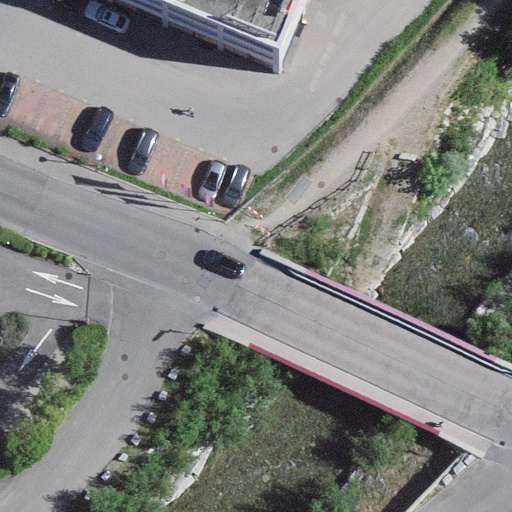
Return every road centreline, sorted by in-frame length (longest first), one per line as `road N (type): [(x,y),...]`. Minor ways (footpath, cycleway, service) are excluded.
road 1 (residential): [(511,417),(212,272)]
road 2 (unclassified): [(9,511),(212,272)]
road 3 (residential): [(212,272),(0,185)]
